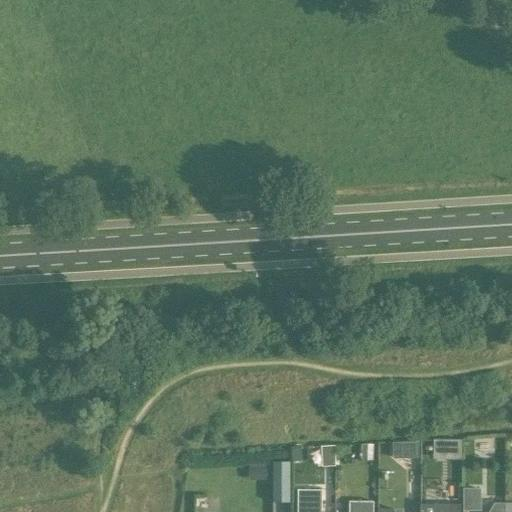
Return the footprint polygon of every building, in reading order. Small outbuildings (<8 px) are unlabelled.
[(373,0),(382,9),(389,0),(373,0)] [(419,455),(418,440),(392,441),(393,457),(419,455)] [(288,503),(288,463),(271,463),(271,503),(288,503)] [(270,469),(269,469),(269,465),(248,464),(248,468),(262,469),(262,481),(270,481),(270,469)] [(463,511),(480,510),(480,488),(463,489),(463,511)] [(320,511),(321,490),(296,490),(296,511),(320,511)] [(372,511),(372,502),(348,502),(347,511),(372,511)]
